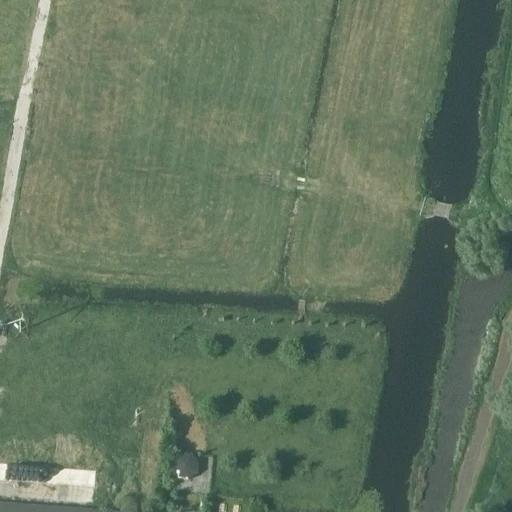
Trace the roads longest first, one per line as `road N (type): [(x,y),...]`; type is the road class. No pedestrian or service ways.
road 1 (track): [(0,223),(43,0)]
road 2 (track): [(364,0),(332,142),(365,191)]
road 3 (track): [(365,191),(511,216)]
